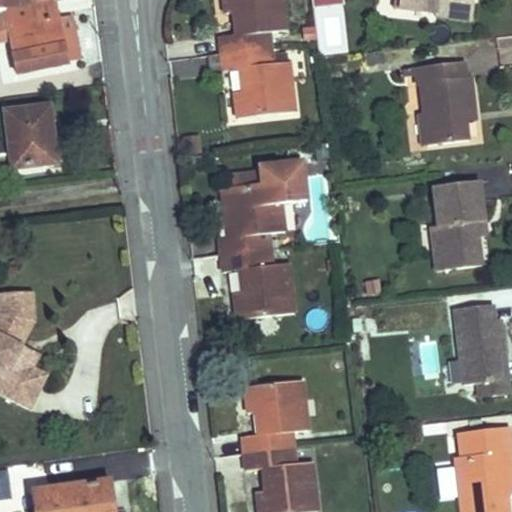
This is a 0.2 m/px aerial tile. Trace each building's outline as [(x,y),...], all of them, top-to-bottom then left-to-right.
[(0,0),(0,11),(35,5),(33,0),(0,0)] [(219,38),(221,55),(271,50),(269,33),(285,31),(281,0),(223,0),(225,15),(233,14),(238,13),(241,36),(236,36),(219,38)] [(343,5),(342,0),(311,0),(313,9),(343,5)] [(394,0),(394,8),(436,13),(436,16),(472,21),(474,0),(394,0)] [(0,31),(8,30),(10,40),(17,76),(67,65),(66,61),(58,22),(54,1),(35,5),(0,11),(0,31)] [(72,19),(58,22),(66,61),(80,58),(72,19)] [(0,31),(0,42),(10,40),(8,30),(0,31)] [(271,50),(221,55),(223,72),(240,70),(245,70),(248,93),(243,93),(234,94),(237,120),(295,114),(289,64),(273,66),(271,50)] [(464,63),(418,69),(419,73),(428,147),(469,142),(467,123),(466,113),(475,111),(471,78),(466,79),(464,63)] [(48,109),(5,114),(9,142),(12,170),(53,165),(48,128),(50,128),(48,109)] [(476,122),(475,111),(466,113),(467,123),(476,122)] [(184,141),(186,155),(201,154),(199,139),(184,141)] [(0,171),(12,170),(9,142),(0,143),(0,171)] [(327,145),(315,146),(317,161),(329,159),(327,145)] [(218,240),(221,256),(270,250),(278,249),(277,240),(269,241),(268,234),(284,232),(281,205),(307,202),(302,163),(260,168),(260,172),(262,184),(231,188),(221,189),(224,216),(237,214),(240,237),(218,240)] [(231,188),(262,184),(260,172),(229,175),(231,188)] [(479,182),(433,188),(439,228),(444,271),(482,266),(478,237),(476,223),(484,222),(479,182)] [(227,238),(240,237),(237,214),(224,216),(227,238)] [(476,223),(478,237),(486,236),(484,222),(476,223)] [(437,272),(444,271),(439,228),(431,229),(437,272)] [(270,250),(221,256),(223,273),(239,271),(244,271),(247,293),(234,295),(237,321),(295,314),(289,265),(272,267),(270,250)] [(33,293),(5,295),(6,315),(10,317),(0,336),(0,335),(0,395),(30,411),(49,376),(34,368),(26,364),(22,347),(35,322),(33,293)] [(5,295),(0,294),(0,335),(0,336),(10,317),(6,315),(5,295)] [(462,386),(477,384),(501,382),(498,355),(504,354),(501,321),(494,321),(493,306),(454,311),(462,386)] [(40,356),(22,347),(26,364),(34,368),(40,356)] [(504,354),(498,355),(501,382),(477,384),(479,398),(509,395),(504,354)] [(242,438),(244,455),(294,449),(292,433),(308,431),(302,381),(244,388),(248,414),(256,413),(261,413),(264,436),(259,436),(242,438)] [(511,456),(508,430),(458,436),(461,460),(455,461),(461,511),(507,511),(506,499),(503,499),(498,457),(511,456)] [(294,449),(244,455),(246,472),(262,470),(267,470),(270,492),(257,494),(258,511),(317,511),(312,464),(295,466),(294,449)] [(511,467),(511,456),(498,457),(503,499),(506,499),(511,489),(511,467)] [(109,511),(114,511),(110,482),(105,483),(109,511)] [(109,511),(105,483),(61,489),(51,491),(33,494),(35,511),(109,511)]
